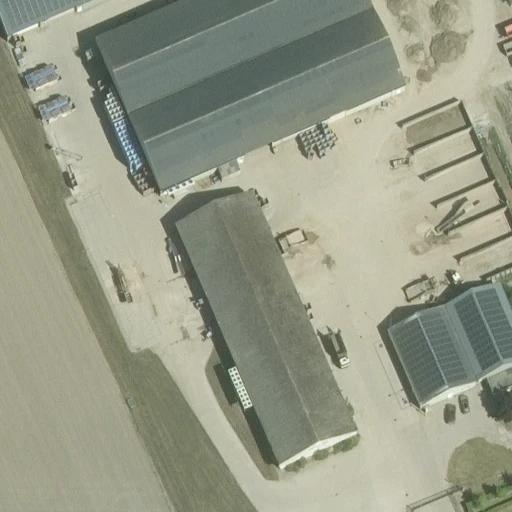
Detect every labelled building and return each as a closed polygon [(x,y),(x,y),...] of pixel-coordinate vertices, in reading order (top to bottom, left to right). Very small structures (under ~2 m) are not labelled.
[(0,0),(0,27),(7,43),(106,0),(0,0)] [(236,167),(404,94),(363,0),(197,0),(93,45),(160,200),(218,175),(222,182),(240,175),(236,167)] [(95,132),(72,138),(79,165),(102,158),(95,132)] [(498,153),(461,162),(465,181),(503,172),(498,153)] [(491,185),(497,203),(511,198),(511,191),(508,179),(491,185)] [(353,438),(250,201),(176,233),(239,378),(229,382),(237,399),(246,395),(279,470),(353,438)] [(315,282),(322,297),(332,293),(325,277),(315,282)] [(475,386),(485,382),(511,370),(511,320),(498,288),(442,312),(475,386)] [(475,386),(442,312),(387,336),(419,410),(475,386)] [(492,398),(511,389),(511,370),(485,382),(492,398)] [(379,383),(370,387),(377,406),(386,403),(379,383)]
